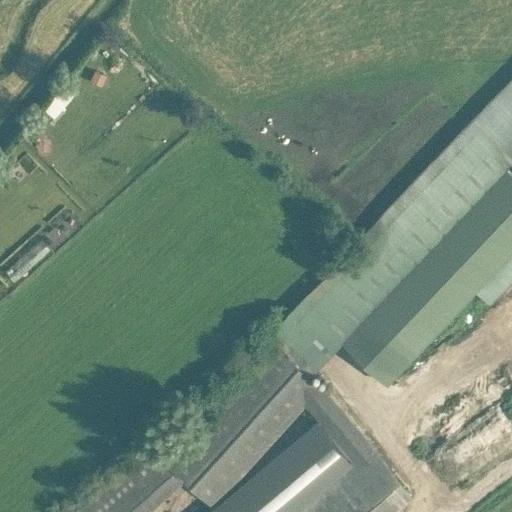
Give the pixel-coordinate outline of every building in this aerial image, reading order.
[(356,240),(299,299),(341,339),(506,169),(511,161),(511,77),(496,94),(464,127),(375,220),(356,240)] [(0,163),(13,178),(25,168),(6,147),(0,152),(0,163)] [(495,282),(511,262),(511,177),(384,317),(391,323),(377,338),(397,357),(479,268),(495,282)] [(477,349),(492,338),(485,329),(470,340),(477,349)] [(147,448),(72,511),(149,511),(183,482),(186,480),(213,504),(305,405),(311,412),(205,511),(390,511),(412,493),(308,374),(276,343),(167,463),(147,448)]
